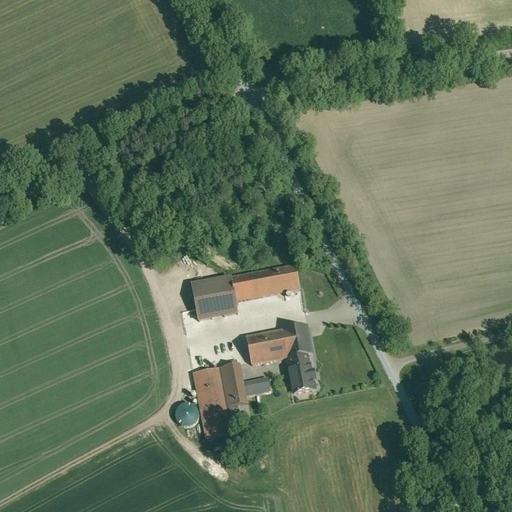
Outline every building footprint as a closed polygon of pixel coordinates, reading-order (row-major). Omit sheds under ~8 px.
[(295,268),(218,282),(222,306),(300,292),(295,268)] [(214,292),(206,293),(210,312),(218,310),(214,292)] [(307,328),(282,333),(287,360),(289,371),(309,367),(314,366),(307,328)] [(282,333),(246,340),(252,367),(287,360),(282,333)] [(309,367),(289,371),(294,395),(315,391),(314,390),(314,391),(309,367)] [(235,384),(233,368),(220,370),(228,410),(247,406),(242,382),(235,384)] [(220,370),(194,376),(206,441),(234,436),(233,432),(232,432),(228,410),(220,370)] [(192,407),(189,406),(187,406),(184,406),(182,407),(180,408),(178,410),(177,412),(176,413),(176,415),(175,416),(175,418),(175,419),(176,421),(176,422),(177,424),(179,426),(180,427),(181,428),(183,429),(185,429),(187,429),(189,429),(191,429),(193,428),(194,427),(196,426),(197,424),(198,423),(198,422),(199,420),(199,419),(199,417),(199,415),(199,414),(198,413),(197,411),(196,410),(195,409),(194,408),(192,407)] [(247,406),(228,410),(232,432),(233,432),(251,428),(247,406)]
